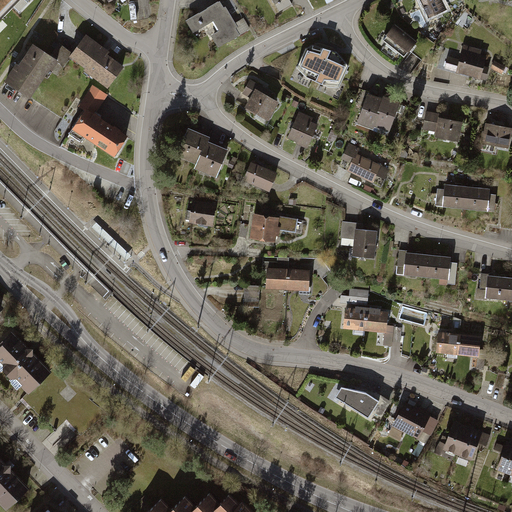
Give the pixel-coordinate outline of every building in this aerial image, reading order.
[(0,0),(0,19),(13,6),(19,12),(30,1),(29,0),(0,0)] [(268,0),(279,17),(295,7),(290,0),(268,0)] [(414,0),(424,20),(449,9),(445,1),(447,0),(414,0)] [(221,3),(187,23),(194,35),(204,29),(211,41),(215,40),(221,50),(252,32),(245,19),(237,24),(228,8),(225,10),(221,3)] [(415,41),(394,25),(387,33),(385,30),(376,41),(400,60),(407,51),(411,55),(417,47),(413,44),(415,41)] [(86,36),(69,59),(84,70),(83,72),(107,90),(124,68),(107,56),(109,53),(86,36)] [(61,62),(35,45),(21,66),(18,65),(6,83),(33,100),(52,70),(55,72),(61,62)] [(336,89),(346,68),(334,53),(308,45),(300,49),(293,68),(304,79),(324,88),(336,89)] [(482,50),(464,45),(460,56),(458,55),(457,61),(446,58),(442,70),(484,83),(488,69),(484,67),(487,57),(480,55),(482,50)] [(507,68),(494,62),(490,69),(503,76),(507,68)] [(281,105),(257,91),(260,86),(252,81),(241,100),(249,105),(245,111),(257,117),(255,120),(268,127),(281,105)] [(108,95),(93,84),(79,106),(84,109),(85,107),(95,114),(108,95)] [(390,138),(403,104),(384,97),(383,101),(370,96),(371,93),(361,89),(355,107),(364,110),(359,123),(367,126),(366,129),(390,138)] [(93,142),(106,121),(95,114),(85,107),(84,109),(71,128),(93,142)] [(443,116),(425,112),(422,131),(437,133),(436,139),(461,144),(465,124),(442,119),(443,116)] [(315,119),(301,113),(289,141),(309,150),(320,126),(313,123),(315,119)] [(114,156),(128,135),(106,121),(93,142),(114,156)] [(511,129),(486,125),(481,152),(498,155),(499,150),(511,152),(511,149),(511,129)] [(211,140),(188,130),(177,159),(198,167),(196,172),(218,181),(230,152),(210,144),(211,140)] [(361,150),(350,145),(343,160),(352,165),(349,173),(383,188),(391,170),(358,155),(361,150)] [(280,174),(253,163),(244,184),(271,195),(280,174)] [(468,188),(446,185),(444,205),(465,208),(468,188)] [(489,190),(468,188),(465,208),(488,210),(489,190)] [(218,205),(192,202),(189,225),(215,229),(218,205)] [(511,228),(511,212),(502,211),(501,227),(511,228)] [(282,220),(254,215),(250,241),(277,245),(278,238),(282,239),(283,233),(297,235),(298,233),(302,233),(303,223),(299,223),(300,220),(283,217),(282,220)] [(97,222),(92,227),(127,260),(132,255),(97,222)] [(365,225),(345,222),(342,248),(355,249),(354,259),(376,262),(380,234),(364,232),(365,225)] [(452,259),(408,255),(408,252),(400,251),(397,277),(406,278),(440,281),(440,288),(457,289),(459,264),(452,263),(452,259)] [(279,259),(278,263),(264,262),(263,272),(267,272),(266,291),(311,293),(312,271),(290,270),(291,259),(279,259)] [(511,278),(489,277),(489,275),(482,274),(480,290),(478,290),(477,299),(487,300),(511,302),(511,278)] [(244,308),(261,309),(262,287),(246,286),(244,308)] [(342,305),(370,307),(371,291),(352,290),(351,295),(342,295),(342,305)] [(391,313),(351,309),(349,331),(379,333),(378,345),(392,346),(393,343),(403,344),(404,327),(390,326),(391,313)] [(483,336),(439,331),(437,353),(448,355),(447,361),(458,362),(459,356),(487,359),(487,351),(482,350),(483,336)] [(0,347),(0,368),(29,400),(54,376),(14,335),(0,347)] [(336,399),(372,422),(376,415),(382,419),(393,402),(370,387),(367,393),(343,388),(336,399)] [(433,417),(406,402),(393,426),(419,441),(421,437),(429,441),(439,423),(432,419),(433,417)] [(492,435),(455,422),(449,439),(443,437),(437,454),(443,456),(444,452),(475,463),(481,445),(488,447),(492,435)] [(511,442),(509,442),(507,446),(498,443),(494,451),(504,454),(497,472),(511,477),(511,442)] [(0,459),(0,505),(0,506),(6,511),(7,511),(30,490),(0,459)] [(162,498),(147,511),(254,511),(243,500),(241,502),(231,492),(222,501),(211,491),(198,504),(187,493),(172,508),(162,498)]
